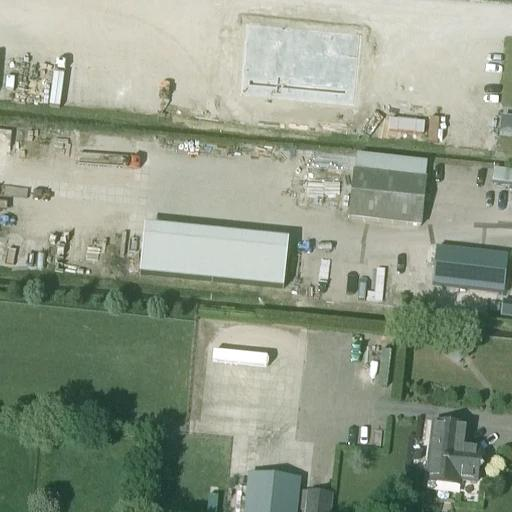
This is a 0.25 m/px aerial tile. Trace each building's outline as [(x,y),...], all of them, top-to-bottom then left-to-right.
[(246,26),(240,97),(353,107),(359,37),(246,26)] [(42,37),(36,97),(155,109),(161,49),(42,37)] [(511,122),(500,121),(498,137),(511,138),(511,122)] [(310,169),(307,202),(319,203),(321,183),(325,183),(322,208),(339,210),(338,217),(348,219),(348,220),(420,228),(425,181),(424,181),(426,165),(326,155),(325,170),(310,169)] [(511,173),(494,171),(492,185),(511,186),(511,173)] [(435,251),(431,287),(503,295),(507,259),(435,251)] [(450,342),(440,356),(456,368),(466,354),(450,342)] [(432,425),(426,483),(475,489),(479,449),(465,448),(467,429),(432,425)] [(248,478),(244,511),(296,511),(299,483),(248,478)] [(307,494),(305,511),(329,511),(331,497),(307,494)]
